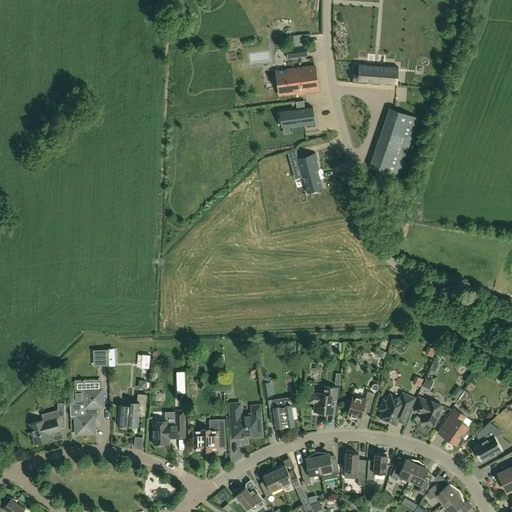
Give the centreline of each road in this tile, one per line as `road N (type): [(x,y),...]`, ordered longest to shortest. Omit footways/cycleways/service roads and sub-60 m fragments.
road 1 (residential): [(511,329),(382,248),(332,89),(328,0)]
road 2 (residential): [(202,493),(281,446),(364,434),(441,455),(474,486),(487,511)]
road 3 (residential): [(10,473),(73,450),(105,449),(140,456),(202,493)]
